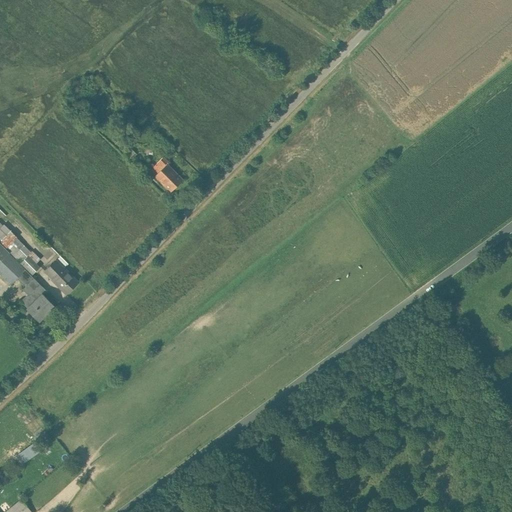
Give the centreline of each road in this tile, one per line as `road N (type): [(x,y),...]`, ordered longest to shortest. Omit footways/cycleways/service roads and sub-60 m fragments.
road 1 (unclassified): [(0,399),(394,0)]
road 2 (unclassified): [(511,226),(124,511)]
